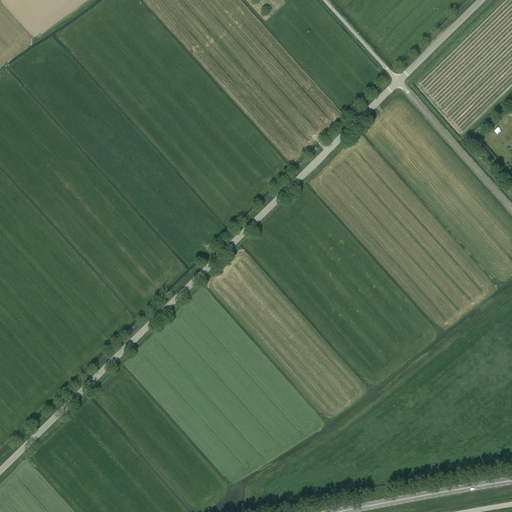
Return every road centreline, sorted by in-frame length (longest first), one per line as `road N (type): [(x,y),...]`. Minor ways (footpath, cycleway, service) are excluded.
road 1 (unclassified): [(0,472),(400,83)]
road 2 (primary): [(511,480),(342,511)]
road 3 (unclassified): [(400,83),(511,209)]
